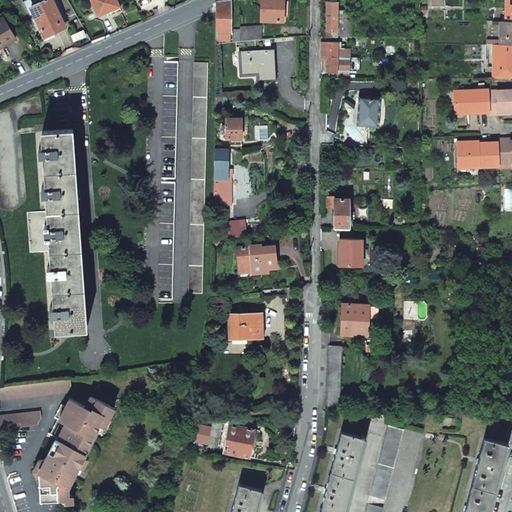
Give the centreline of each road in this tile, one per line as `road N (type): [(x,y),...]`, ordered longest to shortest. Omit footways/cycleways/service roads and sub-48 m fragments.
road 1 (residential): [(288,511),(310,431),(315,0)]
road 2 (unknown): [(155,24),(152,308)]
road 3 (residential): [(0,94),(208,0)]
